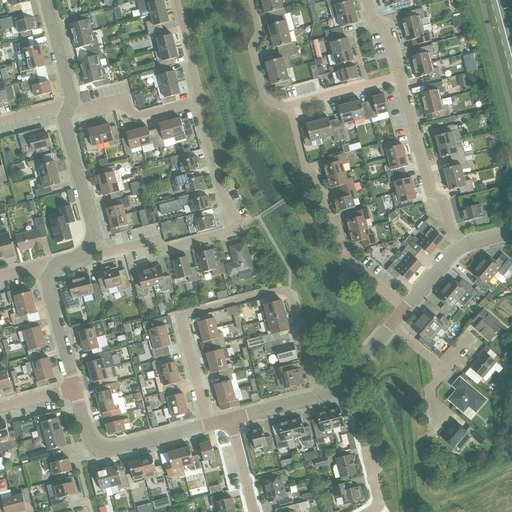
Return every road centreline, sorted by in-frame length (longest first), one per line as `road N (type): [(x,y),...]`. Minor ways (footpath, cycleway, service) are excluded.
road 1 (residential): [(320,395),(291,297),(277,290),(187,313),(182,323),(208,426)]
road 2 (residential): [(93,247),(110,254),(154,242),(171,250),(239,231),(201,100)]
road 3 (residential): [(405,308),(344,255),(319,187),(309,180),(288,106)]
road 4 (residential): [(462,244),(445,201),(433,194),(400,75)]
road 5 (residential): [(93,247),(97,234),(63,121),(66,108)]
road 6 (residential): [(201,100),(140,117),(124,102),(66,108)]
road 7 (residential): [(288,106),(262,97),(252,50),(260,30),(254,0)]
road 8 (residential): [(88,441),(125,447),(208,426)]
